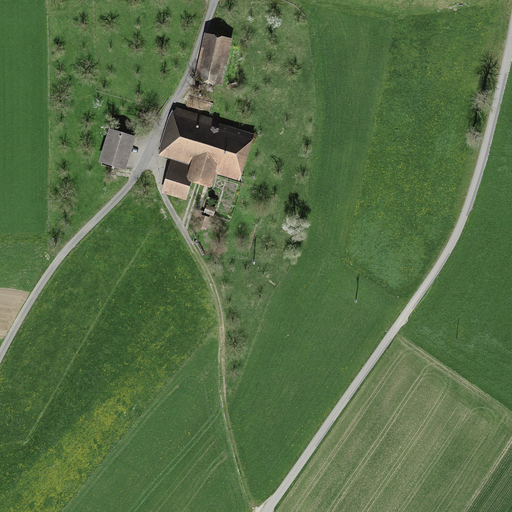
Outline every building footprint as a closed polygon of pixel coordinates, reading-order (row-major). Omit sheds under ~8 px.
[(203,61),(200,79),(221,84),(229,44),(207,39),(203,61)] [(208,184),(212,170),(208,168),(209,163),(234,171),(246,133),(212,122),(213,120),(178,109),(165,149),(194,159),(188,178),(208,184)] [(127,133),(121,132),(120,136),(110,133),(102,160),(123,167),(131,139),(125,137),(127,133)] [(170,172),(165,187),(184,193),(188,178),(170,172)] [(208,219),(201,216),(198,226),(205,228),(208,219)]
